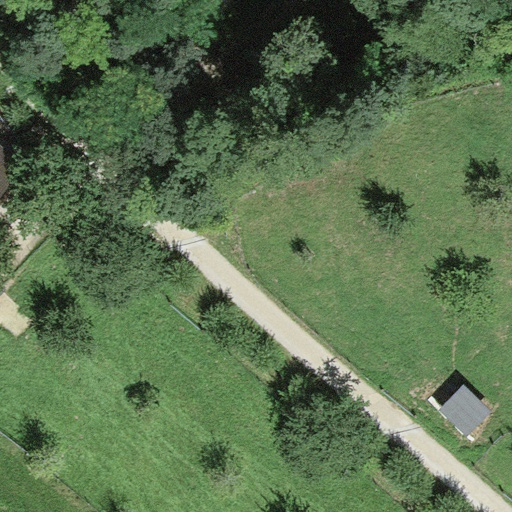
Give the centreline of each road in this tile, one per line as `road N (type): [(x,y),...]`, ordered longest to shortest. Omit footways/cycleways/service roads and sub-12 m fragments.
road 1 (track): [(95,148),(207,265),(481,511)]
road 2 (track): [(0,49),(95,148)]
